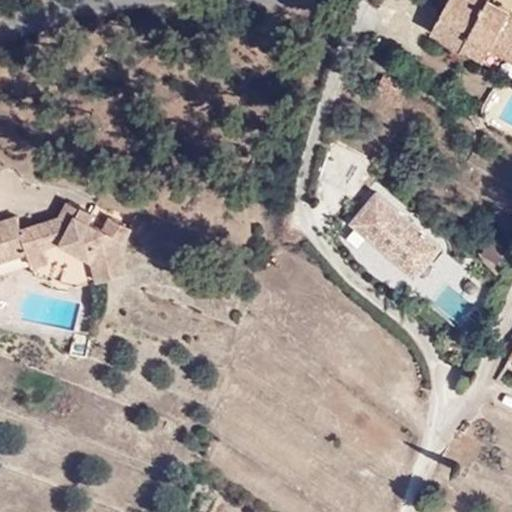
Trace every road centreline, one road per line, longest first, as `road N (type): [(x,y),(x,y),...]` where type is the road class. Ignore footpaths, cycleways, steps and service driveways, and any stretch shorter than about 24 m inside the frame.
road 1 (residential): [(409,511),(435,414),(434,370),(418,325),(353,278),(306,227),(298,183),(320,100),(361,0)]
road 2 (unclassified): [(0,36),(49,11),(241,0)]
